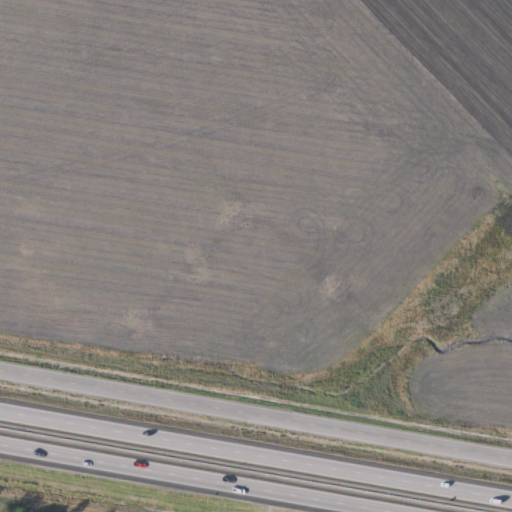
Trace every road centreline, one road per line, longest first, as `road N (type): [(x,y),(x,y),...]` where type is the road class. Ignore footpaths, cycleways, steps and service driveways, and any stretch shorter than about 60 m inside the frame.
road 1 (motorway): [(511,500),(0,410)]
road 2 (tertiary): [(0,368),(511,455)]
road 3 (motorway): [(0,443),(399,511)]
